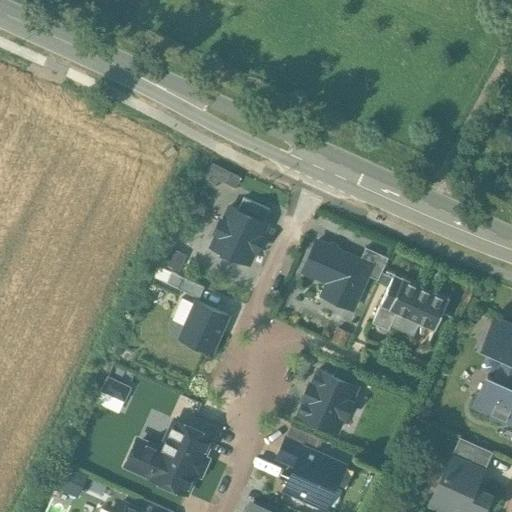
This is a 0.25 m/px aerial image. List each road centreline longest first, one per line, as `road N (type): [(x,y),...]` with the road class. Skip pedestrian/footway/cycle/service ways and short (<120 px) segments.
road 1 (residential): [(326,167),(249,341),(244,450),(215,511)]
road 2 (secondary): [(0,14),(326,167)]
road 3 (track): [(414,238),(511,45)]
road 4 (secondary): [(326,167),(511,248)]
